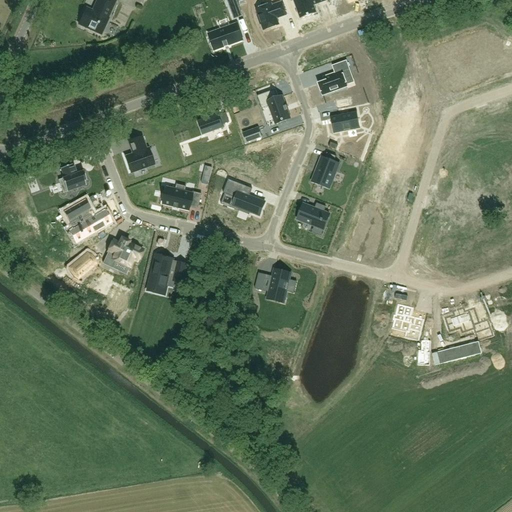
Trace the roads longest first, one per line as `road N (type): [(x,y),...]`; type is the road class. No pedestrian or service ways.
road 1 (residential): [(398,279),(446,113),(511,89)]
road 2 (residential): [(264,246),(128,212),(93,120)]
road 3 (residential): [(264,246),(312,126),(284,51)]
road 4 (residential): [(93,120),(284,51)]
road 5 (residential): [(284,51),(426,0)]
road 6 (residential): [(398,279),(264,246)]
